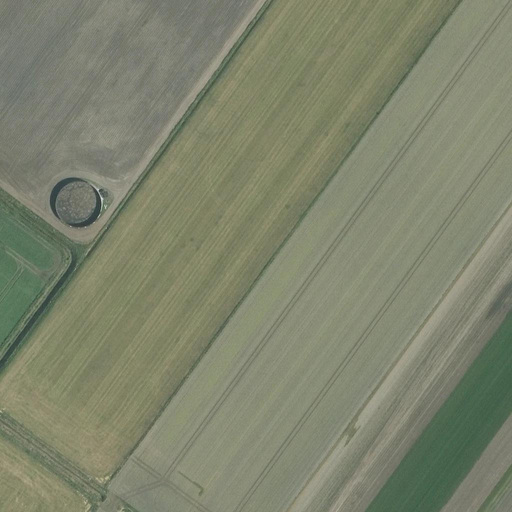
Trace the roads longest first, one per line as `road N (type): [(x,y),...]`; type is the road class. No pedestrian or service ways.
road 1 (track): [(95,230),(261,0)]
road 2 (track): [(127,186),(73,174),(54,184),(51,220),(75,236),(95,230)]
